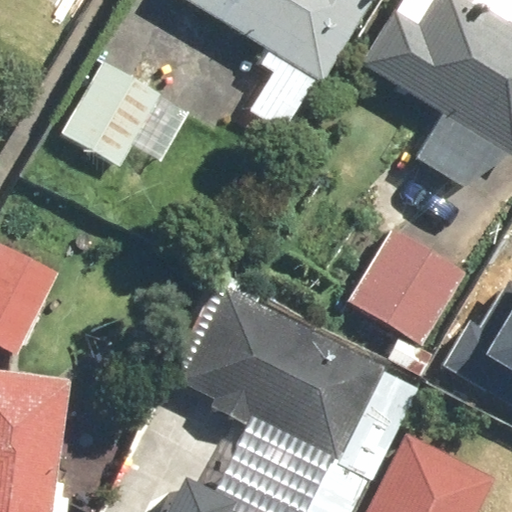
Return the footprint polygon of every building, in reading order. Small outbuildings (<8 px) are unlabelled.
[(161,0),(306,91),(362,0),(161,0)] [(511,6),(501,0),(392,0),(348,74),(502,166),(511,149),(511,6)] [(94,73),(54,139),(114,174),(153,108),(94,73)] [(412,350),(450,276),(373,237),(335,311),(412,350)] [(0,360),(5,363),(44,277),(0,256),(0,360)] [(467,323),(439,372),(511,413),(511,282),(509,281),(480,331),(467,323)] [(214,293),(167,380),(333,469),(380,382),(214,293)] [(0,511),(37,511),(49,394),(0,389),(0,511)] [(345,511),(461,511),(474,485),(380,440),(345,511)] [(202,511),(149,485),(135,511),(202,511)]
